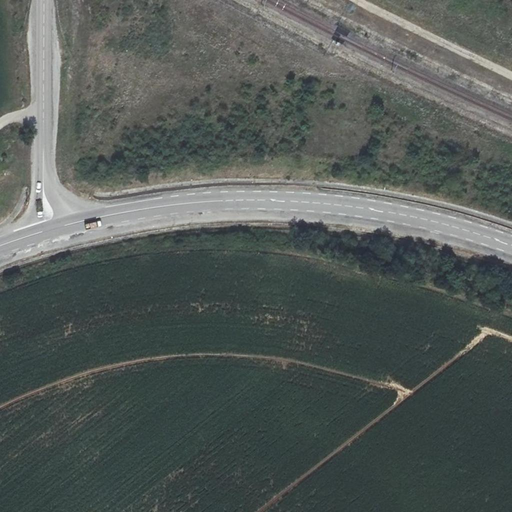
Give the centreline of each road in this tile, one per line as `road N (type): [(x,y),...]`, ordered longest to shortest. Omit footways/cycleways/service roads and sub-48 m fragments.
road 1 (secondary): [(47,230),(177,204),(260,199),(411,215),(511,244)]
road 2 (tertiary): [(47,230),(44,0)]
road 3 (track): [(511,76),(354,0)]
road 4 (unknown): [(171,33),(44,28)]
